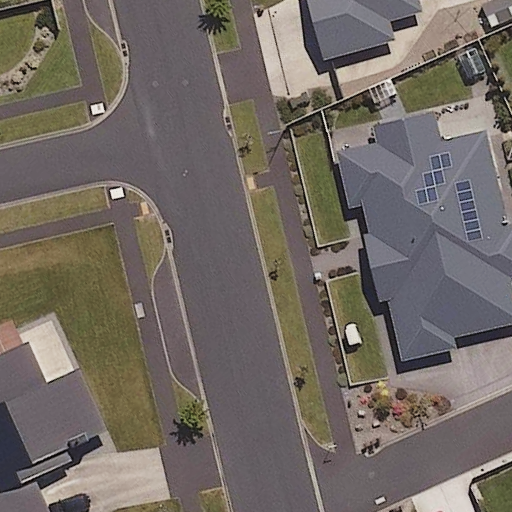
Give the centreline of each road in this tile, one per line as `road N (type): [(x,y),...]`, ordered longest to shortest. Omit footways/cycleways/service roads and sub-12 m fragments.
road 1 (residential): [(275,511),(183,131)]
road 2 (residential): [(305,511),(511,420)]
road 3 (residential): [(0,177),(183,131)]
road 4 (residential): [(183,131),(156,0)]
